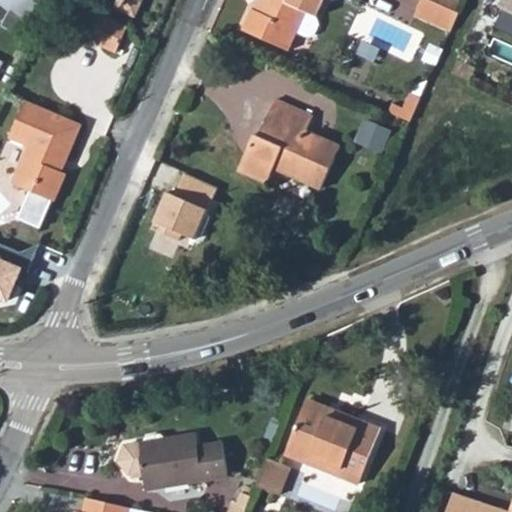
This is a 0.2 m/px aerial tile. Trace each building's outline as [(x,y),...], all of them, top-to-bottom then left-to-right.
[(41,0),(49,6),(53,0),(0,0),(7,6),(0,20),(0,24),(15,32),(27,9),(33,0),(41,0)] [(71,25),(118,47),(129,23),(82,0),(71,25)] [(121,0),(120,2),(137,10),(141,0),(121,0)] [(251,23),(297,43),(306,25),(317,29),(323,26),(326,17),(325,9),(329,0),(267,0),(266,4),(261,2),(251,23)] [(378,0),(409,12),(413,0),(378,0)] [(456,0),(424,0),(421,6),(458,23),(466,4),(456,0)] [(406,109),(418,115),(428,92),(415,87),(410,100),(406,109)] [(248,163),(275,175),(282,160),(339,185),(357,143),(315,124),(321,110),(285,94),(268,130),(264,128),(248,163)] [(392,103),(406,109),(410,100),(396,94),(392,103)] [(7,142),(27,150),(14,182),(28,188),(16,217),(42,229),(69,174),(63,170),(83,124),(25,98),(7,142)] [(358,139),(385,150),(394,126),(367,116),(358,139)] [(206,212),(164,194),(151,225),(196,242),(206,212)] [(0,301),(5,304),(20,269),(25,272),(36,245),(21,251),(0,244),(0,301)] [(300,406),(357,423),(360,413),(304,396),(300,406)] [(286,452),(309,459),(312,453),(343,462),(341,470),(363,477),(382,420),(360,413),(357,423),(300,406),(286,452)] [(122,439),(116,455),(127,468),(140,465),(142,483),(227,471),(221,437),(198,440),(196,428),(162,433),(157,428),(144,431),(140,436),(122,439)] [(254,477),(259,478),(267,452),(264,451),(254,477)] [(259,478),(278,485),(287,459),(267,452),(259,478)] [(309,459),(341,470),(343,462),(312,453),(309,459)] [(298,479),(294,489),(342,510),(354,482),(298,458),(291,476),(298,479)] [(238,501),(245,504),(249,493),(242,490),(238,501)] [(127,511),(129,504),(82,493),(78,511),(75,510),(74,511),(127,511)] [(511,511),(511,504),(509,511),(503,511),(454,495),(447,511),(511,511)] [(225,511),(241,511),(245,504),(238,501),(230,498),(225,511)]
